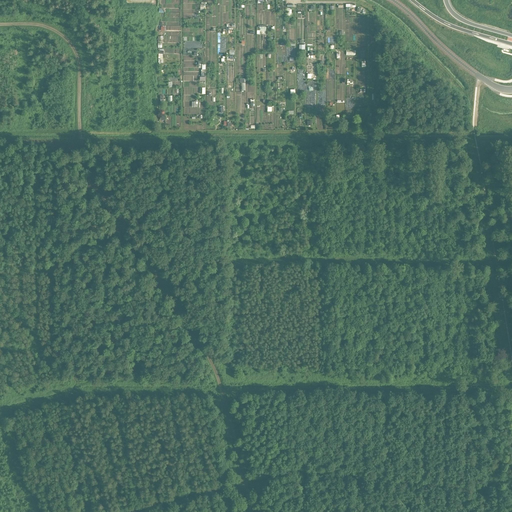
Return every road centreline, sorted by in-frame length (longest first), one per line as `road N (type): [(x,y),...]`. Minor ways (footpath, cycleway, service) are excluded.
road 1 (track): [(0,24),(47,26),(74,49),(87,165),(212,363),(251,511)]
road 2 (unclassified): [(391,0),(470,70),(511,89)]
road 3 (track): [(125,511),(244,482)]
